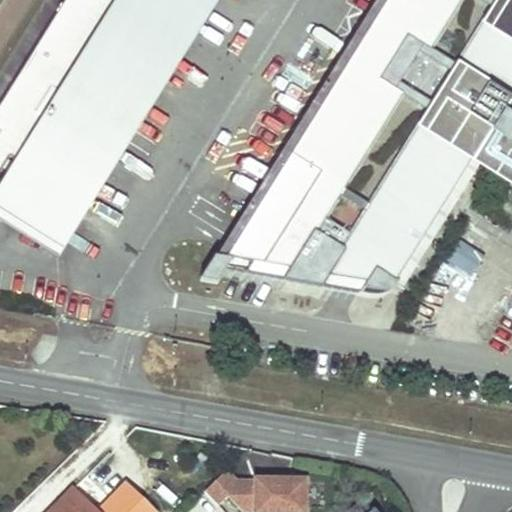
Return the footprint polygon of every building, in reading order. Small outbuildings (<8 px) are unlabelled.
[(68,0),(0,110),(0,174),(10,159),(25,168),(12,189),(71,225),(111,160),(95,150),(104,135),(78,118),(69,134),(44,118),(58,96),(125,138),(210,0),(68,0)] [(511,0),(391,0),(266,201),(257,196),(241,223),(249,227),(234,252),(228,261),(216,259),(201,283),(217,286),(224,273),(371,300),(375,299),(380,299),(385,297),(390,295),(473,161),(511,101),(511,98),(511,0)] [(367,11),(372,0),(351,0),(350,3),(367,11)] [(125,138),(58,96),(44,118),(69,134),(78,118),(104,135),(95,150),(111,160),(125,138)] [(511,101),(473,161),(490,172),(511,185),(511,101)] [(6,215),(57,247),(71,225),(12,189),(7,198),(14,202),(6,215)] [(14,202),(7,198),(0,208),(0,210),(6,215),(14,202)] [(204,491),(218,505),(228,495),(243,510),(254,511),(253,511),(303,511),(305,481),(287,480),(272,479),(255,479),(254,485),(239,485),(233,479),(225,470),(204,491)] [(47,511),(95,511),(71,488),(47,511)]
